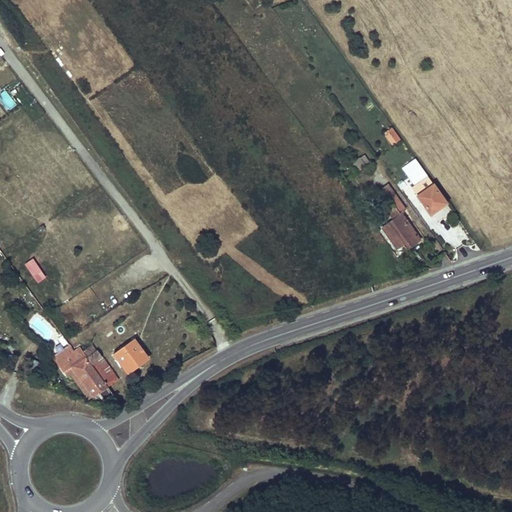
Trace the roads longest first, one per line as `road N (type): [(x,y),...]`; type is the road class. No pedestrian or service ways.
road 1 (track): [(228,354),(214,323),(0,44)]
road 2 (secondary): [(173,392),(269,336),(511,255)]
road 3 (unclassified): [(441,511),(336,477),(269,468),(198,511)]
